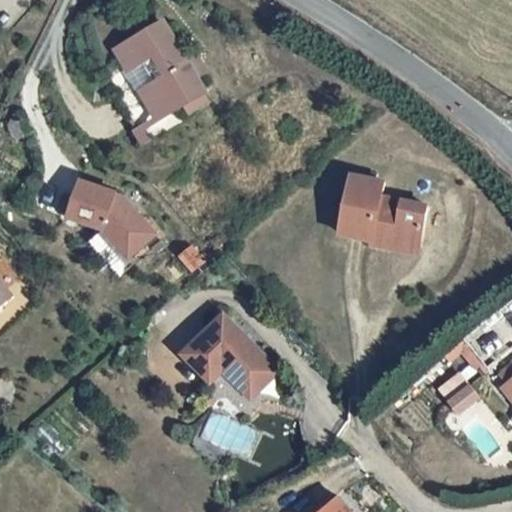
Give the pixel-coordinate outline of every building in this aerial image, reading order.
[(196,98),(199,96),(191,81),(180,63),(160,29),(115,55),(152,124),(179,108),(196,98)] [(192,57),(180,63),(191,81),(202,76),(192,57)] [(202,109),(196,98),(179,108),(185,119),(202,109)] [(136,152),(149,145),(140,130),(127,137),(136,152)] [(79,177),(66,214),(102,226),(126,255),(153,232),(129,204),(126,206),(119,198),(120,194),(114,191),(114,190),(79,177)] [(344,183),(332,243),(363,251),(412,261),(422,214),(371,203),(374,189),(344,183)] [(129,204),(120,194),(119,198),(126,206),(129,204)] [(412,261),(363,251),(362,257),(410,269),(412,261)] [(0,309),(15,296),(0,279),(0,309)] [(206,384),(218,373),(223,369),(255,393),(274,372),(217,320),(181,358),(206,384)] [(218,373),(248,400),(255,393),(223,369),(218,373)] [(474,384),(451,400),(460,414),(483,399),(474,384)] [(355,511),(339,495),(320,511),(355,511)]
